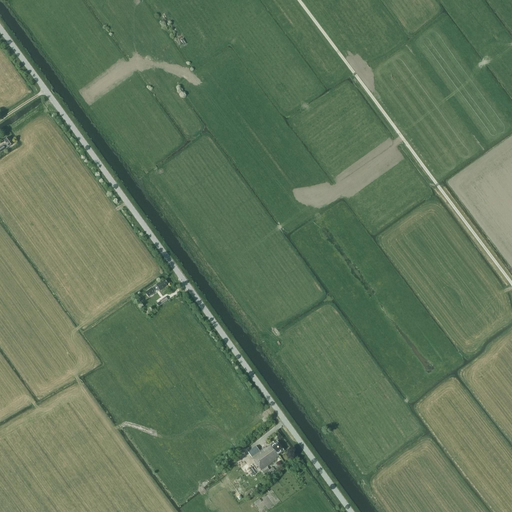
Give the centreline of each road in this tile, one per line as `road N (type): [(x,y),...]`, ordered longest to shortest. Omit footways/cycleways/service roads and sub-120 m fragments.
road 1 (tertiary): [(350,511),(0,27)]
road 2 (unclassified): [(511,283),(299,0)]
